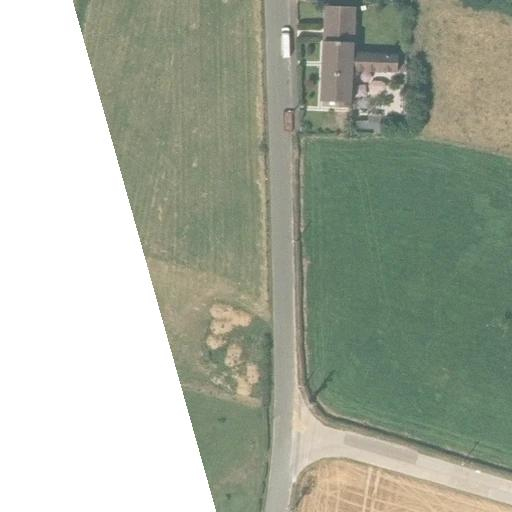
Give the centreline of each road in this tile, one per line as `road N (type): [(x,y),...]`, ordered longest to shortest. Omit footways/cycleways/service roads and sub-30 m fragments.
road 1 (tertiary): [(290,430),(277,0)]
road 2 (tertiary): [(290,430),(511,494)]
